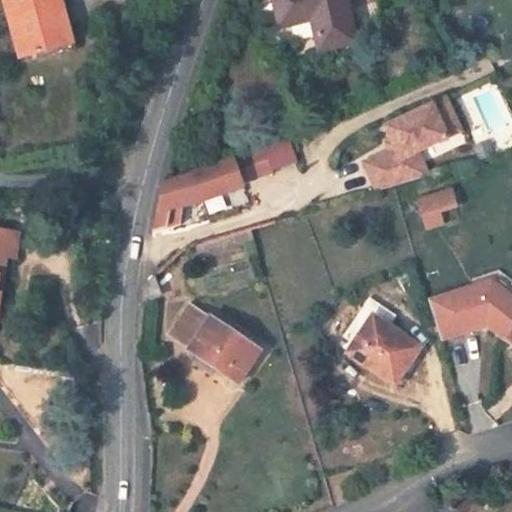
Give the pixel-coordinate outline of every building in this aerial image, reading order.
[(60,0),(4,0),(21,59),(58,49),(47,10),(62,6),(60,0)] [(354,41),(343,0),(274,0),(280,26),(290,23),(293,34),(302,39),(316,36),(319,50),(354,41)] [(74,50),(62,6),(47,10),(58,49),(59,54),(74,50)] [(431,105),(446,137),(460,131),(445,98),(431,105)] [(364,163),(377,191),(428,175),(422,162),(416,151),(446,137),(431,105),(385,126),(392,140),(395,148),(390,151),(364,163)] [(269,172),(299,162),(291,138),(261,149),(269,172)] [(173,229),(181,226),(183,207),(195,205),(242,187),(242,186),(261,179),(251,152),(232,160),(165,185),(153,231),(173,229)] [(419,200),(424,216),(439,212),(456,207),(451,190),(419,200)] [(424,216),(427,229),(442,224),(439,212),(424,216)] [(0,277),(2,278),(5,257),(15,259),(19,235),(0,232),(0,277)] [(161,293),(155,277),(143,288),(143,301),(161,293)] [(238,385),(260,352),(190,305),(177,325),(197,339),(190,349),(189,352),(238,385)] [(371,319),(348,354),(395,386),(419,349),(387,327),(386,329),(371,319)] [(190,349),(197,339),(177,325),(170,336),(190,349)]
